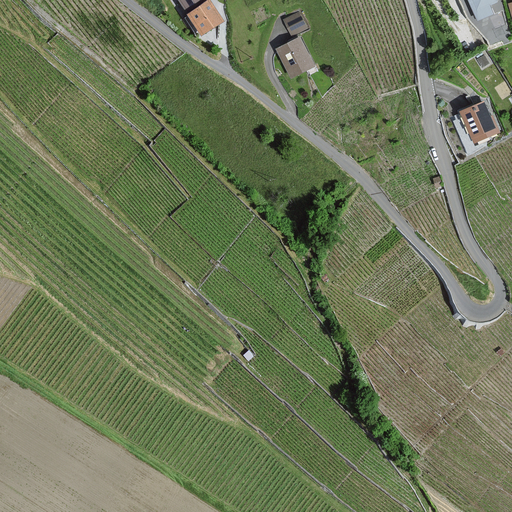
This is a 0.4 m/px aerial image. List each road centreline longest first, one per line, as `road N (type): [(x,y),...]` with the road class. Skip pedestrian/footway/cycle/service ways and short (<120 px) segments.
road 1 (unclassified): [(500,301),(471,311),(361,176),(127,0)]
road 2 (unclassified): [(410,0),(432,126),(458,214),(499,285),(500,301)]
road 3 (track): [(27,0),(133,91)]
